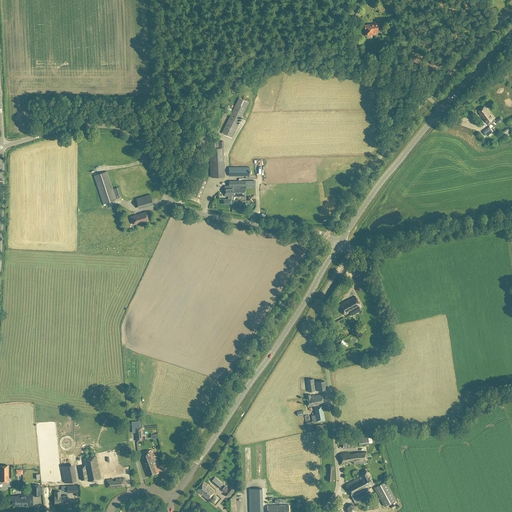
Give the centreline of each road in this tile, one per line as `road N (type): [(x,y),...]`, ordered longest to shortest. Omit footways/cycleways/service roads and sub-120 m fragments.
road 1 (unclassified): [(339,243),(315,231),(184,208),(164,194),(131,133),(116,126),(62,129),(1,148)]
road 2 (tertiary): [(167,499),(339,243)]
road 3 (unclassified): [(321,511),(338,481),(319,306),(352,249)]
road 4 (tertiary): [(339,243),(387,174),(511,34)]
road 5 (unclassified): [(352,249),(511,214)]
